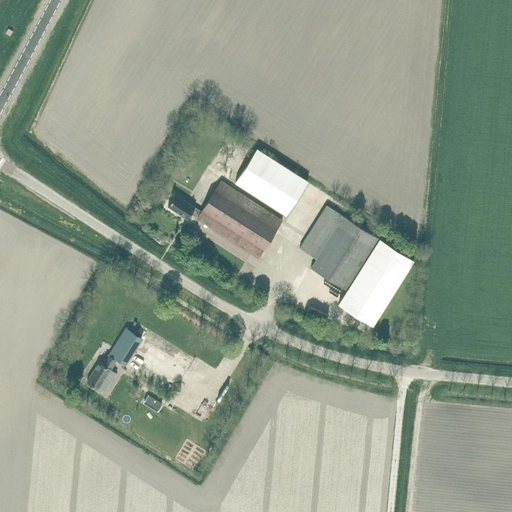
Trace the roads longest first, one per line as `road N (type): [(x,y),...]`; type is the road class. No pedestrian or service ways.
road 1 (unclassified): [(511,383),(404,372),(279,337),(0,165)]
road 2 (track): [(457,5),(422,374)]
road 3 (track): [(391,511),(404,372)]
road 4 (unclassified): [(0,109),(59,0)]
